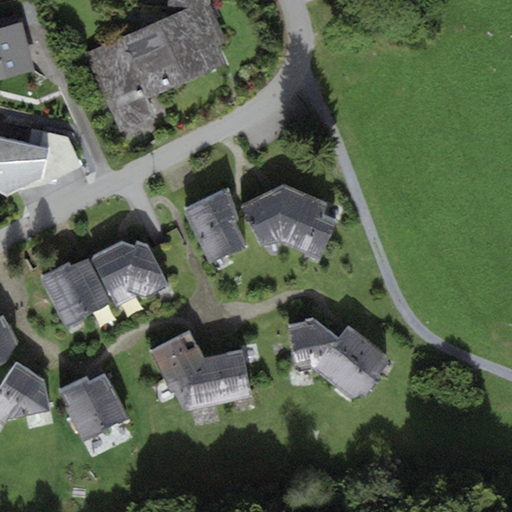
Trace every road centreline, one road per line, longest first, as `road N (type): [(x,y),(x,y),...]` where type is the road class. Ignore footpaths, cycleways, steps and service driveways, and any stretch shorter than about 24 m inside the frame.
road 1 (residential): [(0,239),(246,115),(285,86),(301,43),(289,0)]
road 2 (unknown): [(0,264),(22,329),(46,355),(71,366),(88,366),(148,328),(248,312),(293,294),(313,295),(324,314)]
road 3 (track): [(296,71),(327,117),(407,316),(437,343),(511,376)]
